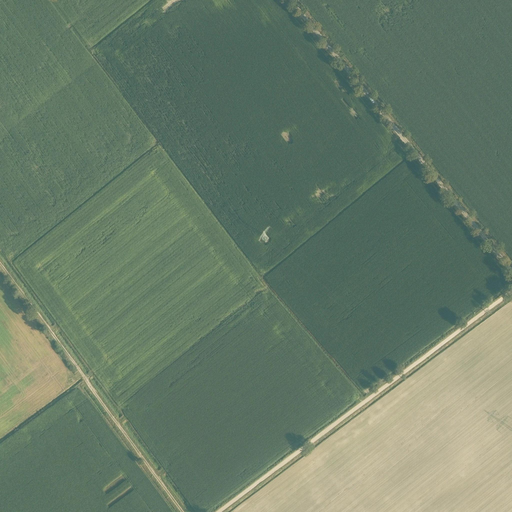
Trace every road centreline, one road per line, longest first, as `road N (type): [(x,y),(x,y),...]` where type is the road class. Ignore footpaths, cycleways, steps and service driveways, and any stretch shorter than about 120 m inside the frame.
road 1 (track): [(511,291),(219,511)]
road 2 (unclassified): [(511,271),(292,0)]
road 3 (track): [(183,511),(0,261)]
